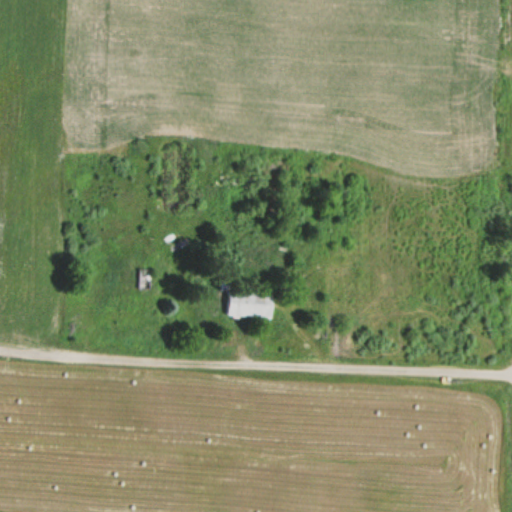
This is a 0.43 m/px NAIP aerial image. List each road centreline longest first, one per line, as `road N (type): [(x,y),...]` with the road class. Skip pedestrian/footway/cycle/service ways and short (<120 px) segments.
road 1 (residential): [(509,372),(0,344)]
road 2 (residential): [(510,511),(511,118)]
